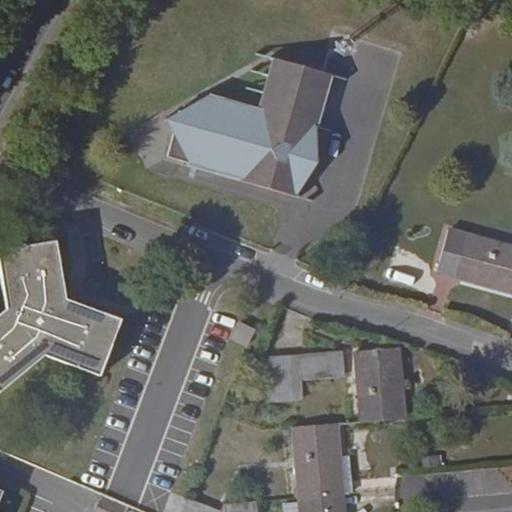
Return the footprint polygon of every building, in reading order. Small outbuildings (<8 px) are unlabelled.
[(180,111),(173,135),(167,159),(243,180),(242,182),(296,197),(331,75),(274,58),(259,110),(208,95),(180,111)] [(165,120),(173,135),(180,111),(165,120)] [(511,246),(448,229),(437,273),(511,293),(511,246)] [(0,392),(45,356),(101,376),(121,319),(66,297),(56,241),(0,250),(0,272),(6,309),(0,313),(0,392)] [(239,322),(230,338),(247,346),(255,331),(239,322)] [(399,348),(355,352),(361,423),(405,419),(399,348)] [(343,376),(341,353),(271,358),(274,400),(302,399),(301,379),(343,376)] [(299,498),(343,495),(340,458),(337,425),(293,428),(299,498)] [(343,495),(353,494),(350,457),(340,458),(343,495)] [(96,506),(109,511),(143,511),(138,509),(106,495),(102,494),(96,506)] [(344,511),(343,495),(299,498),(300,511),(344,511)] [(188,498),(183,511),(213,511),(214,509),(188,498)] [(284,511),(300,511),(299,498),(283,499),(284,511)] [(221,511),(220,511),(258,511),(257,502),(224,504),(221,511)]
